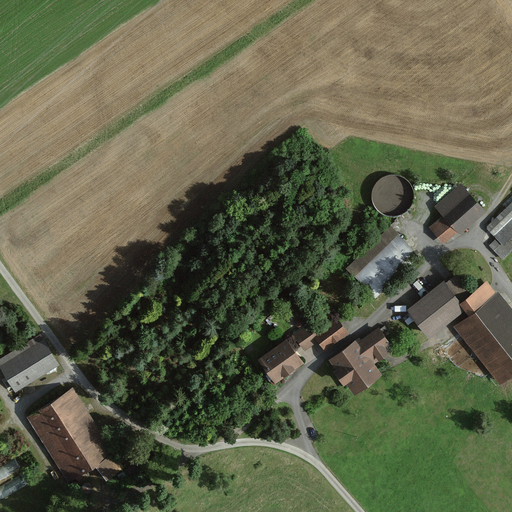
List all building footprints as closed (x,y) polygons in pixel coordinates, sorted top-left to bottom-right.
[(435,208),(443,217),(429,229),(443,244),(457,232),(460,235),(485,212),(462,185),(435,208)] [(511,202),(486,228),(497,239),(490,246),(503,259),(511,250),(511,202)] [(419,256),(390,226),(348,265),(377,295),(419,256)] [(442,281),(410,306),(432,334),(463,310),(468,316),(454,327),(499,385),(511,374),(511,308),(499,291),(496,293),(487,281),(473,291),(458,273),(444,284),(442,281)] [(306,348),(320,337),(327,347),(350,330),(340,315),(318,330),(311,321),(295,333),(306,348)] [(396,346),(381,325),(361,338),(359,335),(330,356),(355,392),(385,372),(377,360),(396,346)] [(0,364),(16,391),(60,364),(42,334),(0,358),(0,364)] [(306,359),(288,334),(260,355),(278,379),(306,359)] [(69,481),(99,463),(107,476),(124,465),(75,387),(28,416),(69,481)] [(0,479),(21,467),(15,457),(0,466),(0,479)]
